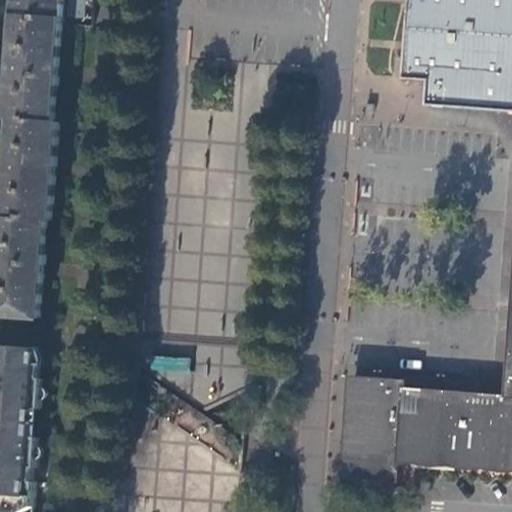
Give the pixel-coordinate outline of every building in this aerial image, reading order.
[(16,0),(16,14),(18,14),(65,16),(68,16),(68,0),(16,0)] [(68,0),(68,16),(86,17),(86,0),(68,0)] [(511,0),(409,0),(404,78),(429,79),(427,104),(511,110),(511,0)] [(55,120),(65,16),(18,14),(13,71),(9,117),(14,117),(9,165),(5,213),(0,213),(0,217),(0,311),(38,315),(46,217),(50,217),(60,121),(55,120)] [(511,337),(507,398),(405,391),(406,383),(353,379),(347,467),(370,469),(400,471),(401,454),(421,456),(460,458),(492,461),(511,462),(511,337)] [(0,511),(15,511),(19,511),(33,511),(35,479),(32,479),(33,465),(36,465),(39,435),(31,435),(33,404),(40,405),(43,377),(39,376),(40,362),(36,362),(37,347),(0,343),(0,511)]
